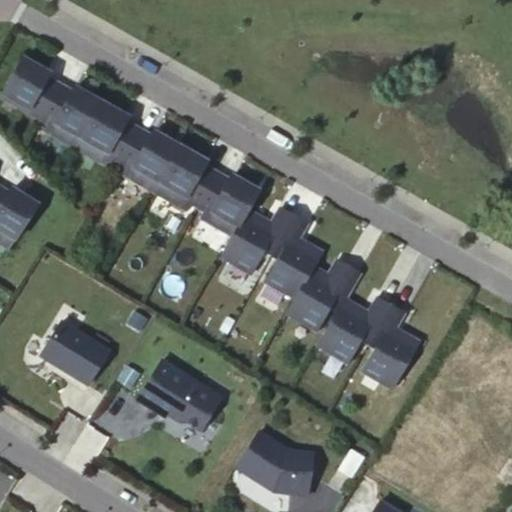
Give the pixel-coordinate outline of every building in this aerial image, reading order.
[(14,101),(39,116),(58,82),(44,74),(47,70),(34,63),(22,56),(1,91),(15,99),(14,101)] [(43,128),(73,145),(99,99),(84,91),(72,84),(70,88),(58,82),(39,116),(47,120),(43,128)] [(1,91),(0,93),(14,101),(15,99),(1,91)] [(99,99),(73,145),(106,164),(110,156),(118,161),(137,127),(124,119),(126,115),(114,108),(99,99)] [(121,173),(152,190),(178,144),(163,136),(151,129),(148,133),(137,127),(118,161),(125,165),(121,173)] [(178,144),(152,190),(184,208),(188,201),(196,205),(215,171),(202,163),(205,159),(192,153),(178,144)] [(215,171),(196,205),(203,210),(199,217),(231,235),(245,208),(256,189),(241,180),(229,173),(227,178),(215,171)] [(0,185),(0,242),(10,248),(39,204),(24,195),(12,187),(9,192),(0,185)] [(261,217),(245,208),(231,235),(219,256),(249,272),(261,250),(269,255),(292,215),(277,206),(267,226),(259,221),(261,217)] [(304,222),(292,215),(269,255),(276,259),(264,281),(293,297),(311,266),(320,251),(304,241),(301,245),(293,241),(304,222)] [(325,279),(332,283),(343,264),(336,260),(327,275),(325,279)] [(311,266),(293,297),(285,313),(315,330),(327,308),(335,312),(342,298),(357,272),(343,264),(332,283),(325,279),(327,275),(311,266)] [(359,307),(342,298),(335,312),(316,345),(346,362),(358,340),(366,345),(389,305),(375,297),(364,316),(357,312),(359,307)] [(402,312),(389,305),(366,345),(373,349),(361,370),(391,388),(417,340),(401,332),(399,336),(391,331),(402,312)] [(91,340),(60,321),(39,355),(87,385),(108,351),(104,348),(91,340)] [(96,333),(91,340),(104,348),(108,341),(96,333)] [(195,432),(215,399),(154,363),(131,403),(147,412),(149,409),(161,416),(174,424),(176,420),(195,432)] [(149,409),(147,412),(159,420),(161,416),(149,409)] [(307,495),(312,453),(288,450),(258,431),(235,467),(273,491),(307,495)] [(338,468),(351,476),(364,457),(350,448),(338,468)] [(400,511),(380,500),(373,511),(400,511)]
